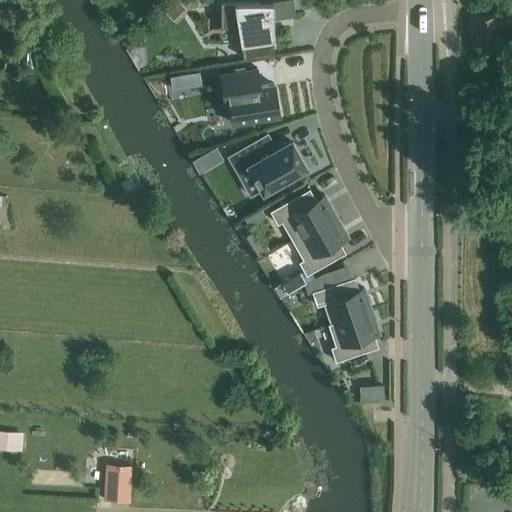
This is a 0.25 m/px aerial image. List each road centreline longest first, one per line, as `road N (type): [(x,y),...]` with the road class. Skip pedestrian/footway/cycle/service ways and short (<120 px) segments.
road 1 (residential): [(420,11),(340,23),(324,47),(321,82),(332,133),(377,229),(395,251),(421,253)]
road 2 (tertiary): [(420,511),(421,253)]
road 3 (tertiary): [(421,253),(420,11)]
